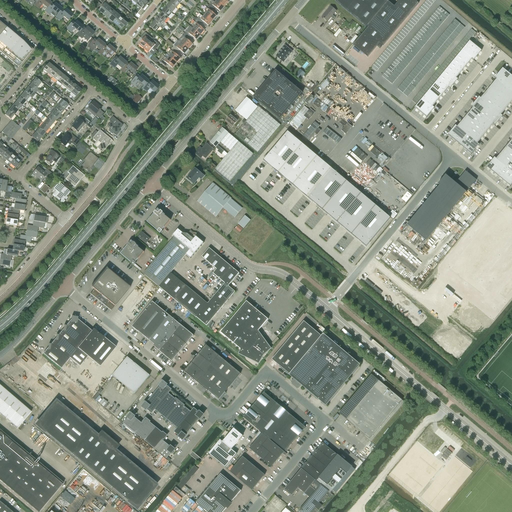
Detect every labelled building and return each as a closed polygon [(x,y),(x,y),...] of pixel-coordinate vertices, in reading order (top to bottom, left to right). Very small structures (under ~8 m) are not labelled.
[(38,0),(36,3),(34,5),(39,9),(43,5),(47,8),(51,4),(46,0),(38,0)] [(145,0),(140,0),(137,5),(141,8),(137,14),(132,10),(131,12),(138,18),(145,11),(143,10),(149,3),(145,0)] [(172,0),(170,3),(176,8),(180,4),(175,0),(172,0)] [(335,0),(335,1),(366,27),(366,26),(368,28),(353,46),(367,58),(381,42),(384,45),(419,3),(414,0),(399,0),(394,7),(386,0),(335,0)] [(209,6),(214,10),(216,8),(220,12),(224,7),(218,1),(216,3),(213,1),(209,6)] [(166,8),(172,13),(176,8),(170,3),(166,8)] [(51,4),(47,8),(45,11),(50,15),(51,14),(54,16),(57,13),(58,14),(62,10),(55,4),(53,5),(51,4)] [(103,15),(110,8),(105,4),(99,11),(103,15)] [(206,15),(212,21),(217,16),(212,12),(214,10),(209,6),(205,10),(207,13),(206,15)] [(327,22),(331,17),(333,19),(335,17),(332,15),(335,12),(329,7),(321,17),(327,22)] [(110,8),(103,15),(108,19),(114,12),(110,8)] [(162,13),(168,18),(172,13),(166,8),(162,13)] [(62,10),(58,14),(56,17),(60,21),(64,16),(69,20),(73,15),(66,10),(64,11),(62,10)] [(114,12),(108,19),(113,23),(119,16),(114,12)] [(158,17),(164,23),(168,18),(162,13),(158,17)] [(197,20),(202,24),(204,22),(208,26),(212,21),(206,15),(204,17),(201,15),(197,20)] [(119,16),(113,23),(118,27),(124,20),(119,16)] [(124,20),(118,27),(123,31),(126,27),(129,24),(126,21),(129,18),(127,16),(124,20)] [(154,22),(160,27),(164,23),(158,17),(154,22)] [(194,29),(200,35),(205,30),(200,26),(202,24),(197,20),(194,18),(193,19),(195,21),(193,24),(195,27),(194,29)] [(79,32),(83,27),(76,22),(74,24),(72,22),(66,29),(71,33),(75,29),(79,32)] [(160,27),(154,22),(150,27),(156,32),(160,27)] [(83,27),(79,32),(77,35),(82,39),(86,35),(90,38),(94,33),(87,28),(85,29),(83,27)] [(0,51),(19,67),(33,50),(7,28),(0,35),(0,51)] [(185,34),(190,38),(192,36),(196,40),(200,35),(194,29),(192,31),(189,29),(185,34)] [(144,49),(150,42),(148,40),(150,37),(145,33),(140,38),(143,40),(139,45),(144,49)] [(182,43),(189,49),(193,44),(188,40),(190,38),(185,34),(181,39),(183,41),(182,43)] [(101,50),(105,46),(98,40),(96,42),(94,40),(88,47),(93,51),(97,47),(101,50)] [(150,42),(144,49),(149,53),(153,49),(155,50),(160,45),(154,41),(152,43),(150,42)] [(469,41),(465,46),(477,56),(481,51),(477,48),(473,45),(469,41)] [(173,48),(178,52),(180,50),(184,54),(189,49),(182,43),(180,45),(177,43),(173,48)] [(105,46),(101,50),(98,53),(103,57),(107,52),(112,56),(116,51),(108,45),(107,47),(105,46)] [(285,46),(276,56),(283,62),(292,52),(285,46)] [(465,46),(461,51),(465,54),(469,57),(472,59),(473,61),(477,56),(465,46)] [(170,57),(176,63),(181,58),(176,54),(178,52),(173,48),(169,53),(168,53),(167,55),(170,57)] [(461,51),(458,55),(468,63),(472,59),(469,57),(465,54),(461,51)] [(458,55),(455,58),(465,67),(468,63),(458,55)] [(176,63),(170,57),(168,59),(165,57),(161,62),(166,67),(168,64),(172,68),(176,63)] [(122,68),(126,63),(119,58),(117,60),(115,58),(109,65),(114,69),(118,64),(122,68)] [(455,58),(452,62),(462,71),(465,67),(455,58)] [(452,62),(449,66),(459,74),(462,71),(452,62)] [(47,74),(53,67),(48,63),(43,70),(47,74)] [(126,63),(122,68),(120,71),(125,75),(129,70),(133,74),(137,69),(130,63),(129,65),(126,63)] [(449,66),(446,70),(456,78),(459,74),(449,66)] [(52,78),(58,71),(53,67),(47,74),(52,78)] [(502,69),(498,73),(503,77),(507,72),(502,69)] [(253,97),(280,120),(302,93),(302,92),(300,95),(289,86),(291,83),(275,70),(268,79),(272,82),(257,100),(253,97)] [(446,70),(442,75),(454,84),(458,80),(456,78),(446,70)] [(57,82),(62,75),(58,71),(52,78),(57,82)] [(503,77),(499,81),(503,85),(510,75),(507,72),(503,77)] [(498,73),(495,78),(496,79),(499,81),(503,77),(498,73)] [(61,85),(67,79),(62,75),(57,82),(61,85)] [(144,86),(148,81),(141,75),(139,78),(137,76),(131,83),(136,87),(140,82),(144,86)] [(442,75),(438,79),(448,88),(450,89),(454,84),(442,75)] [(511,76),(510,75),(503,85),(506,88),(511,80),(511,76)] [(116,87),(119,84),(116,82),(119,78),(116,76),(111,83),(116,87)] [(32,83),(38,88),(42,83),(36,78),(32,83)] [(66,89),(72,82),(67,79),(61,85),(66,89)] [(438,79),(435,83),(445,92),(448,88),(438,79)] [(496,79),(493,83),(503,92),(506,88),(503,85),(499,81),(496,79)] [(150,83),(148,81),(144,86),(141,89),(146,93),(147,92),(152,95),(154,93),(159,87),(152,81),(150,83)] [(71,93),(76,86),(72,82),(66,89),(71,93)] [(28,87),(34,92),(38,88),(32,83),(28,87)] [(435,83),(432,87),(442,95),(445,92),(435,83)] [(493,83),(490,87),(500,95),(503,92),(493,83)] [(76,86),(71,93),(75,97),(81,90),(76,86)] [(24,92),(30,97),(32,98),(35,94),(34,92),(28,87),(24,92)] [(432,87),(428,91),(439,99),(442,95),(432,87)] [(490,87),(487,91),(497,99),(500,95),(490,87)] [(506,88),(503,92),(511,98),(511,92),(510,91),(506,88)] [(428,91),(425,95),(436,103),(439,99),(428,91)] [(487,91),(484,95),(494,103),(497,99),(487,91)] [(20,96),(26,102),(30,97),(24,92),(20,96)] [(511,98),(503,92),(500,95),(510,104),(511,101),(511,98)] [(138,104),(142,97),(137,94),(133,100),(138,104)] [(425,95),(422,98),(426,102),(430,105),(432,107),(436,103),(425,95)] [(484,95),(481,98),(491,107),(494,103),(484,95)] [(500,95),(497,99),(507,108),(510,104),(500,95)] [(16,101),(24,107),(25,105),(24,104),(26,102),(20,96),(16,101)] [(241,116),(252,103),(246,97),(235,111),(241,116)] [(479,97),(475,102),(487,112),(491,107),(481,98),(479,97)] [(422,98),(414,108),(418,111),(426,102),(422,98)] [(497,99),(494,103),(504,111),(507,108),(497,99)] [(56,103),(64,110),(68,105),(61,100),(58,104),(56,103)] [(24,107),(16,101),(13,106),(19,111),(21,108),(22,109),(24,107)] [(99,119),(103,113),(100,110),(101,108),(93,101),(87,108),(96,115),(95,116),(99,119)] [(271,117),(263,110),(253,102),(252,103),(241,116),(247,121),(235,134),(247,145),(257,153),(281,125),(271,117)] [(426,102),(418,111),(422,114),(426,109),(430,105),(426,102)] [(475,102),(471,107),(473,108),(483,116),(487,112),(475,102)] [(53,108),(60,114),(64,110),(56,103),(52,108),(53,108)] [(494,103),(491,107),(501,115),(504,111),(494,103)] [(430,105),(426,109),(430,113),(434,108),(432,107),(430,105)] [(9,110),(15,115),(19,111),(13,106),(9,110)] [(491,107),(487,112),(499,121),(502,117),(501,115),(491,107)] [(57,119),(60,114),(53,108),(49,113),(51,114),(57,119)] [(473,108),(470,112),(480,120),(483,116),(473,108)] [(426,109),(422,114),(426,118),(430,113),(426,109)] [(15,115),(9,110),(5,115),(11,120),(15,115)] [(470,112),(467,116),(477,124),(480,120),(470,112)] [(487,112),(483,116),(493,125),(495,126),(499,121),(487,112)] [(57,119),(51,114),(47,119),(53,124),(57,119)] [(231,128),(238,120),(231,114),(224,122),(231,128)] [(467,116),(463,119),(473,128),(477,124),(467,116)] [(483,116),(480,120),(490,129),(493,125),(483,116)] [(118,131),(123,126),(112,117),(108,121),(110,122),(107,126),(114,132),(112,133),(116,136),(120,131),(118,131)] [(82,119),(81,120),(78,118),(71,127),(77,132),(84,124),(90,128),(93,125),(85,119),(84,121),(82,119)] [(53,124),(47,119),(43,123),(49,128),(53,124)] [(463,119),(460,123),(470,132),(473,128),(463,119)] [(480,120),(477,124),(487,132),(490,129),(480,120)] [(49,128),(43,123),(39,128),(45,133),(49,128)] [(342,130),(344,132),(347,130),(348,131),(352,126),(348,123),(342,130)] [(460,123),(457,127),(467,135),(470,132),(460,123)] [(477,124),(473,128),(484,136),(487,132),(477,124)] [(455,126),(451,130),(463,140),(467,135),(457,127),(455,126)] [(35,133),(41,137),(45,133),(39,128),(35,133)] [(231,136),(222,128),(210,143),(216,148),(218,150),(217,151),(221,155),(224,151),(218,146),(220,143),(223,140),(226,143),(231,136)] [(473,128),(470,132),(480,140),(484,136),(473,128)] [(451,130),(447,135),(459,145),(463,140),(451,130)] [(99,131),(97,133),(95,131),(90,136),(93,138),(92,139),(96,142),(98,141),(101,143),(97,148),(102,152),(112,141),(99,131)] [(288,131),(263,161),(307,198),(332,168),(288,131)] [(470,132),(467,135),(477,144),(480,140),(470,132)] [(41,137),(35,133),(31,137),(37,142),(41,137)] [(64,147),(71,139),(66,134),(59,142),(64,147)] [(467,135),(463,140),(475,150),(479,145),(477,144),(467,135)] [(230,181),(253,154),(231,136),(226,143),(223,140),(220,143),(230,151),(215,169),(230,181)] [(463,140),(459,145),(471,155),(475,150),(463,140)] [(80,142),(76,148),(83,153),(87,147),(80,142)] [(201,158),(203,156),(205,159),(213,150),(207,144),(202,149),(200,148),(197,151),(197,152),(196,154),(201,158)] [(323,152),(328,156),(334,148),(329,144),(323,152)] [(511,152),(505,148),(502,151),(511,159),(511,152)] [(7,150),(1,157),(6,160),(11,155),(12,153),(7,150)] [(63,161),(66,158),(61,155),(59,157),(51,151),(48,154),(49,155),(45,161),(50,165),(53,161),(55,163),(59,158),(63,161)] [(511,159),(502,151),(499,155),(509,163),(511,159)] [(11,155),(6,160),(10,164),(16,157),(12,153),(11,155)] [(88,171),(97,159),(90,153),(83,161),(84,162),(81,166),(88,171)] [(16,157),(10,164),(15,168),(23,159),(19,155),(17,158),(16,157)] [(499,155),(496,159),(506,167),(509,163),(499,155)] [(494,157),(490,162),(495,166),(498,169),(502,172),(506,167),(496,159),(494,157)] [(490,162),(486,167),(491,170),(495,166),(490,162)] [(83,176),(76,169),(72,166),(67,172),(69,174),(65,179),(68,182),(70,184),(70,183),(74,187),(83,176)] [(49,177),(52,174),(46,169),(44,172),(38,167),(32,174),(41,181),(46,175),(49,177)] [(511,172),(506,167),(502,172),(506,175),(510,178),(511,180),(511,172)] [(332,168),(307,198),(366,247),(390,218),(332,168)] [(201,179),(203,176),(195,169),(187,178),(193,184),(199,177),(201,179)] [(439,186),(407,225),(426,241),(476,180),(465,171),(455,183),(445,175),(438,184),(439,186)] [(2,180),(0,190),(5,192),(4,197),(5,197),(4,199),(6,199),(6,197),(10,198),(10,193),(11,193),(12,187),(6,186),(7,181),(2,180)] [(61,202),(70,192),(59,182),(53,189),(55,191),(58,193),(55,197),(61,202)] [(44,192),(49,187),(45,184),(41,188),(44,192)] [(235,217),(241,209),(230,199),(213,184),(198,202),(215,216),(223,207),(235,217)] [(14,204),(25,206),(26,200),(20,200),(21,195),(11,193),(10,193),(10,198),(15,199),(14,204)] [(13,212),(18,213),(19,210),(24,211),(25,206),(14,204),(13,212)] [(498,211),(449,269),(467,284),(468,283),(481,294),(485,289),(472,279),(510,232),(511,234),(511,222),(511,220),(511,213),(506,209),(501,214),(498,211)] [(157,211),(156,212),(155,211),(153,213),(154,214),(147,222),(158,231),(157,231),(160,234),(163,231),(162,230),(171,220),(162,213),(163,213),(161,210),(160,211),(159,211),(157,211)] [(393,210),(389,214),(394,218),(398,213),(393,210)] [(6,219),(17,221),(18,213),(13,212),(7,211),(7,214),(6,219)] [(245,216),(238,224),(243,229),(250,220),(245,216)] [(26,231),(37,233),(38,228),(43,229),(44,223),(33,221),(32,226),(27,225),(26,231)] [(225,283),(207,303),(171,273),(190,250),(191,251),(201,240),(196,236),(196,233),(181,230),(180,231),(178,229),(173,236),(174,237),(144,274),(145,276),(159,287),(160,288),(196,317),(206,326),(235,292),(228,286),(239,273),(235,270),(236,268),(229,262),(228,264),(220,258),(222,256),(214,249),(213,251),(209,248),(202,257),(217,269),(213,273),(225,283)] [(37,233),(26,231),(25,236),(20,235),(19,241),(25,242),(30,243),(31,238),(36,238),(37,233)] [(146,244),(150,239),(142,232),(137,237),(146,244)] [(128,246),(121,254),(131,263),(130,263),(133,266),(136,263),(135,262),(144,252),(135,245),(136,244),(134,242),(133,243),(130,243),(129,243),(127,245),(128,246)] [(6,255),(3,254),(0,254),(0,256),(0,265),(10,267),(12,256),(6,255)] [(115,306),(130,288),(107,269),(91,287),(94,289),(90,294),(111,311),(114,306),(115,306)] [(138,331),(149,340),(154,344),(153,346),(159,351),(172,362),(193,335),(152,301),(132,326),(138,331)] [(265,348),(268,345),(265,340),(263,341),(255,335),(268,320),(247,301),(220,332),(249,357),(248,359),(254,362),(256,358),(255,358),(264,347),(265,348)] [(91,331),(77,319),(78,317),(71,316),(70,322),(67,326),(66,325),(66,326),(64,326),(63,331),(59,335),(58,335),(56,335),(55,341),(52,345),(51,344),(50,344),(48,344),(47,350),(44,354),(43,353),(43,354),(61,369),(70,358),(69,358),(91,331)] [(289,375),(322,336),(303,321),(271,359),(279,366),(279,367),(289,375)] [(318,332),(322,335),(326,329),(322,326),(318,332)] [(69,358),(70,358),(79,366),(87,357),(99,367),(115,347),(93,329),(91,331),(69,358)] [(324,334),(322,336),(289,375),(326,406),(361,365),(324,334)] [(197,382),(219,355),(206,345),(184,372),(197,382)] [(219,355),(197,382),(208,391),(207,392),(208,391),(219,400),(225,392),(226,393),(225,392),(240,373),(219,355)] [(134,394),(149,375),(127,357),(112,375),(134,394)] [(371,375),(339,413),(346,419),(371,440),(403,401),(371,375)] [(200,419),(203,415),(199,411),(198,412),(194,408),(191,412),(183,406),(184,405),(176,399),(175,399),(168,393),(171,390),(166,386),(167,385),(163,381),(159,385),(160,386),(146,403),(145,402),(142,407),(146,410),(147,409),(152,413),(155,409),(178,428),(174,432),(179,436),(179,437),(183,440),(186,436),(185,435),(199,418),(200,419)] [(0,413),(17,428),(31,412),(0,385),(0,413)] [(305,427),(291,415),(285,410),(284,412),(280,409),(281,407),(264,392),(261,396),(262,397),(259,401),(258,400),(249,410),(250,411),(247,415),(246,414),(243,417),(262,433),(249,448),(271,467),(284,452),(270,440),(271,439),(285,451),(299,435),(297,434),(301,431),(302,432),(305,427)] [(101,434),(97,437),(56,402),(36,425),(135,508),(154,485),(113,450),(116,446),(101,434)] [(164,440),(167,436),(163,432),(162,433),(149,422),(150,422),(146,418),(142,422),(143,423),(142,424),(134,417),(135,416),(130,413),(127,417),(128,418),(123,423),(166,458),(171,453),(171,454),(175,450),(171,446),(170,447),(162,440),(163,439),(164,440)] [(220,439),(208,453),(225,468),(237,453),(236,453),(231,449),(243,436),(234,429),(223,442),(220,440),(220,439)] [(0,480),(37,511),(38,511),(63,483),(0,430),(0,480)] [(323,443),(301,469),(331,493),(333,491),(335,493),(336,493),(355,470),(355,469),(352,467),(323,443)] [(447,449),(441,456),(446,460),(452,453),(447,449)] [(242,469),(249,461),(243,456),(230,472),(236,477),(242,469)] [(250,476),(257,468),(249,461),(242,469),(250,476)] [(177,487),(181,490),(198,469),(194,466),(177,487)] [(250,476),(258,483),(265,475),(257,468),(250,476)] [(258,483),(250,476),(242,469),(236,477),(252,490),(258,483)] [(301,469),(284,489),(292,496),(298,488),(304,493),(310,498),(300,511),(299,510),(299,511),(300,511),(315,511),(317,510),(321,505),(331,493),(301,469)] [(196,503),(206,511),(223,511),(227,507),(228,508),(231,504),(230,503),(241,491),(221,474),(196,503)] [(11,511),(0,502),(0,511),(11,511)]
